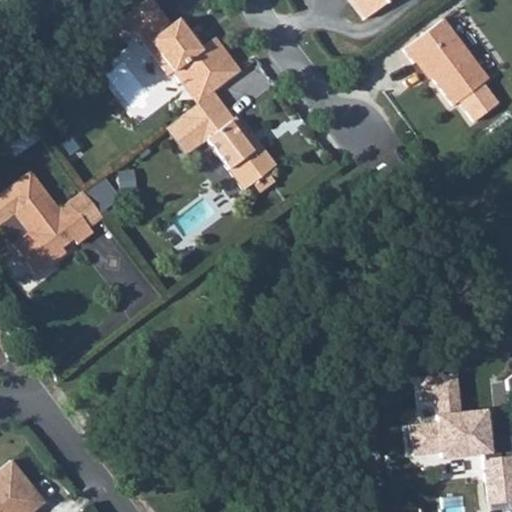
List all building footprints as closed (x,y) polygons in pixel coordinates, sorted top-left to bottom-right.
[(214,94),(241,74),(215,40),(201,50),(200,49),(189,35),(180,21),(174,25),(155,0),(149,0),(116,25),(127,40),(139,31),(172,76),(175,74),(183,85),(192,85),(197,82),(209,98),(214,94)] [(345,0),(363,23),(367,20),(352,0),(345,0)] [(352,0),(367,20),(392,0),(352,0)] [(442,21),(400,52),(411,67),(417,62),(451,108),(455,105),(470,125),(494,107),(479,87),(486,81),(442,21)] [(194,32),(189,35),(200,49),(204,47),(194,32)] [(192,85),(184,92),(196,107),(209,98),(197,82),(192,85)] [(196,107),(166,129),(185,157),(205,143),(242,193),(253,186),(259,194),(274,183),(267,174),(275,168),(252,136),(249,138),(236,120),(233,122),(214,94),(209,98),(196,107)] [(89,229),(103,219),(84,192),(58,210),(29,171),(0,193),(0,221),(12,213),(27,234),(14,245),(36,277),(54,263),(53,256),(63,249),(72,241),(75,245),(92,235),(89,229)] [(68,254),(63,249),(53,256),(54,263),(68,254)] [(438,425),(425,427),(428,456),(440,455),(440,459),(476,456),(475,451),(482,450),(488,503),(511,500),(511,458),(498,460),(496,438),(484,439),(482,415),(459,418),(458,401),(436,404),(438,425)] [(428,456),(425,427),(402,429),(410,458),(428,456)] [(0,511),(32,511),(41,504),(10,463),(0,470),(0,511)] [(463,511),(462,496),(441,498),(441,511),(463,511)]
